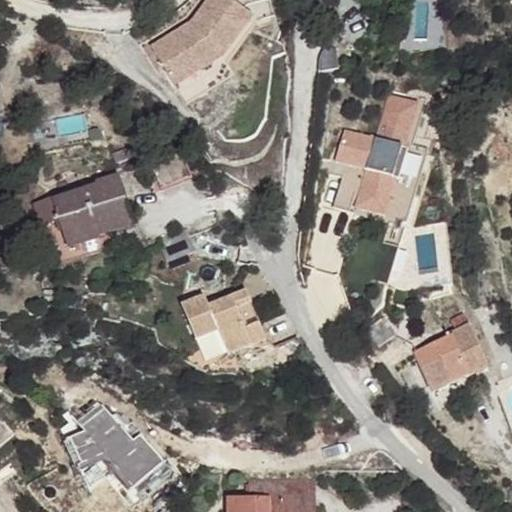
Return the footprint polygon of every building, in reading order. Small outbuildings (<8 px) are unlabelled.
[(207,0),(191,23),(152,47),(178,85),(225,55),(256,14),(234,0),(207,0)] [(377,128),(410,137),(420,102),(387,93),(377,128)] [(364,168),(353,207),(388,216),(407,144),(343,127),(335,160),(364,168)] [(185,164),(155,173),(157,181),(174,202),(196,196),(185,164)] [(174,202),(157,181),(164,205),(174,202)] [(54,204),(35,208),(41,232),(57,229),(63,251),(98,243),(99,246),(134,238),(124,189),(100,194),(101,197),(56,207),(54,204)] [(98,243),(63,251),(65,259),(100,251),(99,246),(98,243)] [(199,244),(169,255),(171,260),(177,277),(209,266),(199,244)] [(188,295),(167,306),(186,342),(224,352),(212,334),(218,323),(233,292),(229,286),(203,300),(193,306),(190,298),(188,295)] [(253,289),(241,316),(251,312),(255,317),(271,310),(253,289)] [(199,293),(190,298),(193,306),(203,300),(199,293)] [(460,309),(445,314),(451,324),(464,316),(460,309)] [(241,316),(235,329),(248,343),(279,327),(271,310),(255,317),(251,312),(241,316)] [(451,324),(413,350),(435,390),(487,362),(477,340),(464,316),(451,324)] [(489,361),(477,340),(487,362),(489,361)] [(224,352),(186,342),(190,349),(179,366),(200,381),(224,352)] [(249,373),(233,359),(218,379),(249,373)] [(311,477),(285,479),(286,495),(312,495),(311,477)] [(285,479),(244,479),(244,495),(286,495),(285,479)] [(286,495),(244,495),(244,511),(311,511),(312,495),(286,495)]
